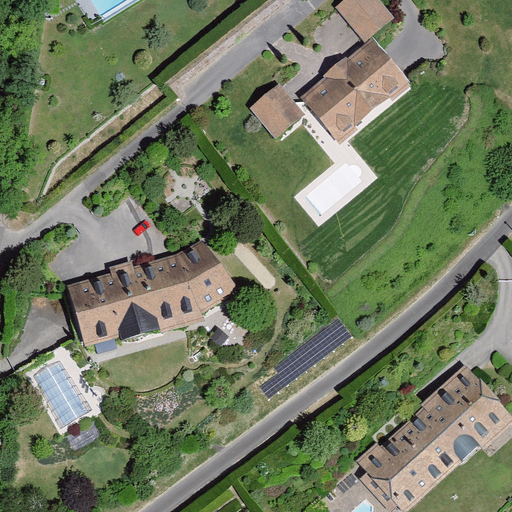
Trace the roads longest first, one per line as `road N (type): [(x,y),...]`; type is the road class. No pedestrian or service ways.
road 1 (residential): [(511,216),(420,312),(166,511)]
road 2 (residential): [(0,256),(310,3)]
road 3 (unclassified): [(23,0),(0,229)]
